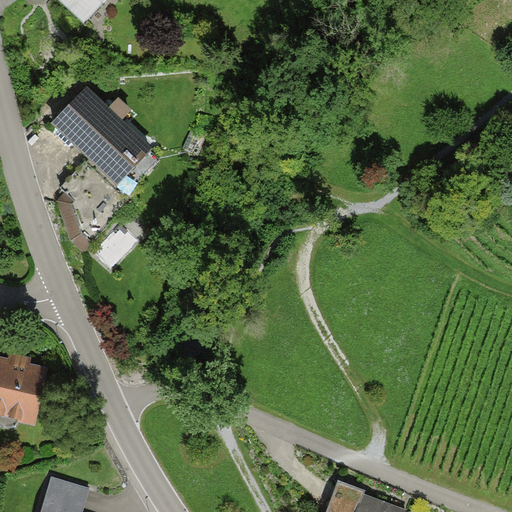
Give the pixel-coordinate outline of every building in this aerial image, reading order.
[(61,0),(85,23),(105,0),(61,0)] [(86,91),(55,125),(120,186),(152,152),(120,122),(130,112),(118,101),(108,112),(86,91)] [(133,203),(89,161),(62,189),(69,196),(61,204),(74,240),(86,252),(133,203)] [(0,419),(38,429),(52,370),(0,357),(0,343),(1,340),(0,339),(0,419)] [(85,511),(93,488),(52,476),(40,511),(85,511)] [(410,511),(362,494),(355,511),(410,511)]
